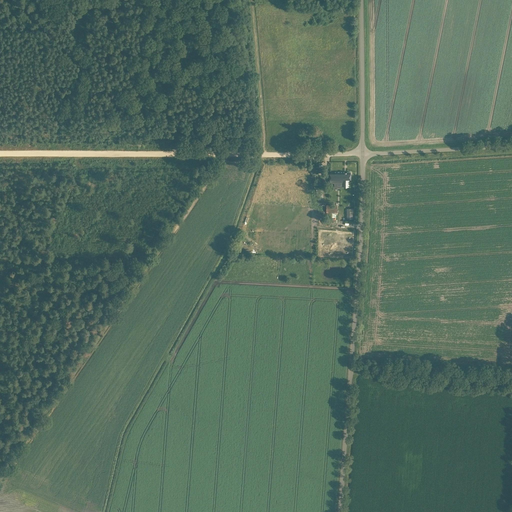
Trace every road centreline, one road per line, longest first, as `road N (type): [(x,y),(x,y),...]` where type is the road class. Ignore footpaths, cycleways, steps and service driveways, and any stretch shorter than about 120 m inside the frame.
road 1 (unclassified): [(344,511),(363,154)]
road 2 (track): [(153,259),(0,469)]
road 3 (track): [(225,155),(0,153)]
road 4 (unclassified): [(363,154),(362,0)]
road 5 (unclassified): [(363,154),(511,146)]
road 6 (track): [(266,155),(256,23)]
road 7 (track): [(225,155),(153,259)]
